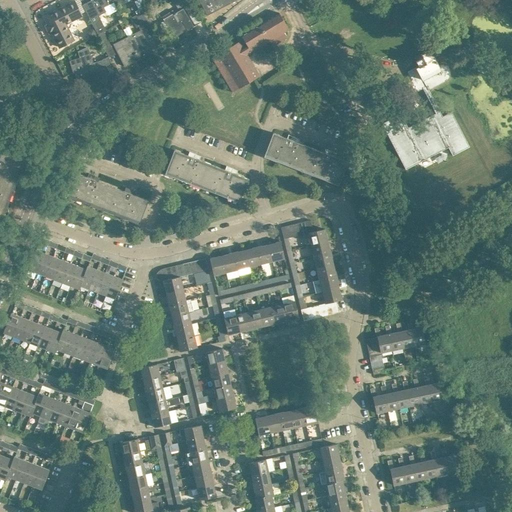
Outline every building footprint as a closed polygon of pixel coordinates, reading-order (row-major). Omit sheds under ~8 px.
[(90,0),(91,0),(82,5),(83,5),(86,11),(96,31),(104,26),(98,15),(106,11),(104,7),(114,2),(113,0),(90,0)] [(136,2),(131,4),(137,15),(142,12),(146,10),(149,8),(144,0),(137,0),(135,1),(136,2)] [(199,0),(207,15),(208,15),(236,0),(199,0)] [(65,24),(82,16),(74,2),(44,17),(59,47),(74,40),(65,24)] [(194,3),(185,9),(195,25),(203,21),(194,3)] [(161,22),(160,26),(163,31),(167,32),(169,31),(170,33),(171,32),(174,38),(175,38),(173,36),(186,28),(187,31),(194,27),(183,8),(174,13),(173,10),(168,13),(169,15),(163,19),(164,21),(161,22)] [(137,15),(136,15),(144,30),(150,27),(146,19),(142,12),(137,15)] [(289,30),(279,13),(236,39),(238,42),(212,58),(233,92),(254,79),(260,76),(247,55),(270,41),(273,46),(287,38),(284,32),(289,30)] [(104,26),(96,31),(97,34),(98,35),(104,31),(106,30),(104,26)] [(90,38),(96,34),(93,28),(87,31),(90,38)] [(151,52),(141,31),(140,30),(127,37),(129,41),(138,59),(151,52)] [(98,35),(105,50),(111,46),(104,31),(98,35)] [(113,44),(125,66),(138,59),(129,41),(127,37),(113,44)] [(80,58),(69,61),(73,73),(77,72),(78,76),(76,76),(77,79),(79,85),(90,82),(98,79),(96,72),(101,70),(104,78),(111,74),(106,65),(111,62),(109,58),(93,63),(89,49),(86,47),(78,51),(80,58)] [(410,82),(400,87),(405,97),(422,88),(426,86),(428,89),(446,80),(448,77),(449,74),(449,70),(446,67),(442,66),(438,66),(437,64),(438,63),(436,61),(436,62),(434,57),(439,55),(435,47),(420,54),(422,58),(416,61),(419,67),(415,69),(414,68),(407,71),(412,81),(410,82)] [(401,114),(384,122),(408,168),(448,147),(452,156),(467,148),(449,113),(443,117),(428,89),(426,86),(422,88),(436,113),(408,128),(401,114)] [(301,171),(310,147),(298,143),(293,141),(295,137),(288,134),(287,138),(283,137),(273,133),(264,157),(266,157),(267,155),(301,168),(300,170),(301,171)] [(126,140),(125,143),(124,147),(130,150),(134,141),(127,139),(126,140)] [(0,184),(11,189),(14,190),(15,187),(13,186),(18,172),(20,173),(24,164),(21,163),(26,152),(28,153),(29,151),(16,146),(5,142),(0,154),(0,155),(0,184)] [(320,151),(310,147),(301,171),(303,172),(304,169),(338,182),(337,185),(339,185),(348,162),(335,157),(330,155),(332,151),(325,149),(324,152),(320,151)] [(202,188),(211,164),(194,158),(196,154),(189,152),(188,155),(183,154),(174,150),(166,170),(166,172),(165,174),(167,175),(168,172),(202,185),(201,188),(202,188)] [(225,170),(222,168),(211,164),(202,188),(204,189),(205,186),(239,199),(238,202),(240,203),(249,179),(236,174),(231,172),(233,168),(226,166),(225,170)] [(102,210),(111,186),(99,181),(94,179),(95,176),(89,173),(87,177),(83,175),(73,172),(64,195),(66,196),(67,193),(101,206),(100,209),(102,210)] [(11,189),(0,184),(0,225),(0,226),(1,224),(0,223),(0,218),(3,211),(5,212),(7,207),(5,206),(11,189)] [(139,224),(148,200),(136,196),(131,194),(132,190),(126,187),(124,191),(120,190),(111,186),(102,210),(103,210),(104,208),(138,221),(137,223),(139,224)] [(310,220),(304,222),(306,233),(307,233),(313,232),(310,220)] [(301,235),(306,233),(304,222),(298,223),(301,235)] [(295,236),(301,235),(298,223),(292,224),(295,236)] [(290,237),(287,226),(281,227),(284,239),(290,237)] [(325,229),(313,232),(307,233),(310,245),(328,241),(325,229)] [(276,243),(268,245),(272,261),(285,258),(280,241),(276,242),(276,243)] [(310,245),(313,257),(331,252),(330,248),(329,248),(328,241),(310,245)] [(272,261),(268,245),(261,246),(256,247),(261,264),(272,261)] [(252,248),(245,250),(249,267),(261,264),(256,247),(252,248)] [(28,269),(36,272),(44,253),(36,250),(28,269)] [(238,251),(233,253),(237,270),(249,267),(245,250),(238,252),(238,251)] [(316,268),(333,264),(331,257),(332,257),(331,252),(313,257),(316,268)] [(44,253),(36,272),(45,276),(52,256),(44,253)] [(229,254),(221,256),(225,273),(237,270),(233,253),(229,254)] [(52,256),(45,276),(53,279),(61,259),(52,256)] [(225,273),(221,256),(215,258),(215,257),(210,258),(214,275),(225,273)] [(203,271),(209,270),(206,258),(200,260),(203,271)] [(62,282),(69,263),(61,259),(53,279),(62,282)] [(194,261),(197,273),(203,271),(200,260),(194,261)] [(194,261),(188,262),(191,274),(197,273),(194,261)] [(188,262),(182,264),(185,276),(191,274),(188,262)] [(70,285),(78,266),(69,263),(62,282),(70,285)] [(182,264),(176,265),(179,277),(180,277),(185,276),(182,264)] [(335,271),(333,264),(316,268),(319,280),(336,275),(335,271)] [(173,278),(179,277),(176,265),(170,267),(173,278)] [(81,286),(86,269),(78,266),(70,285),(79,289),(81,286)] [(89,289),(96,269),(88,266),(86,269),(81,286),(89,289)] [(173,278),(170,267),(164,268),(167,280),(173,278)] [(166,293),(183,289),(180,277),(179,277),(173,278),(167,280),(164,268),(163,269),(162,269),(160,270),(159,270),(158,271),(158,272),(157,273),(156,274),(156,275),(156,276),(155,277),(155,278),(155,279),(159,280),(160,287),(165,285),(166,293)] [(97,292),(105,272),(96,269),(89,289),(97,292)] [(106,295),(114,276),(105,272),(97,292),(106,295)] [(316,293),(322,292),(339,288),(337,280),(338,280),(336,275),(319,280),(313,281),(316,293)] [(115,299),(122,279),(114,276),(106,295),(114,298),(115,299)] [(341,295),(339,288),(322,292),(324,303),(330,302),(336,301),(342,299),(341,295)] [(186,300),(183,289),(166,293),(168,300),(167,300),(169,304),(186,300)] [(298,297),(301,309),(306,308),(307,308),(306,303),(304,303),(302,296),(298,297)] [(186,300),(169,304),(170,309),(172,316),(188,312),(193,311),(190,299),(186,300)] [(295,301),(282,304),(286,320),(294,319),(299,318),(295,301)] [(336,301),(330,302),(333,314),(339,312),(336,301)] [(324,303),(324,304),(326,315),(333,314),(330,302),(324,303)] [(280,322),(286,320),(282,304),(271,307),(275,324),(280,323),(280,322)] [(324,304),(318,305),(321,317),(326,315),(324,304)] [(318,305),(312,306),(315,318),(321,317),(318,305)] [(307,308),(306,308),(309,320),(315,318),(312,306),(307,308)] [(271,307),(259,310),(263,326),(271,324),(271,325),(275,324),(271,307)] [(259,310),(247,313),(251,329),(256,328),(263,326),(259,310)] [(191,324),(188,312),(172,316),(174,323),(173,323),(174,328),(191,324)] [(13,336),(20,316),(12,313),(11,313),(4,333),(13,336)] [(247,313),(236,315),(239,332),(247,330),(251,329),(247,313)] [(233,333),(239,332),(236,315),(224,318),(228,335),(233,334),(233,333)] [(29,320),(20,316),(13,336),(21,339),(29,320)] [(29,342),(37,323),(29,320),(21,339),(29,342)] [(409,321),(407,321),(409,330),(410,329),(414,346),(424,343),(425,343),(421,327),(413,329),(411,320),(409,321)] [(45,326),(37,323),(29,342),(38,346),(45,326)] [(397,323),(396,324),(398,332),(399,332),(403,348),(414,346),(410,329),(409,330),(402,331),(400,323),(397,323)] [(176,332),(178,339),(194,335),(191,324),(174,328),(175,332),(176,332)] [(386,326),(385,326),(387,334),(388,334),(392,350),(403,348),(399,332),(398,332),(391,333),(389,325),(386,326)] [(46,349),(54,329),(45,326),(38,346),(46,349)] [(379,327),(374,328),(376,337),(377,337),(379,343),(380,348),(381,353),(392,350),(388,334),(387,334),(380,336),(379,327)] [(62,333),(54,329),(46,349),(55,352),(64,329),(63,329),(62,333)] [(56,349),(65,352),(72,333),(64,329),(55,352),(56,349)] [(65,352),(73,355),(81,336),(72,333),(65,352)] [(197,347),(194,335),(178,339),(179,346),(180,351),(197,347)] [(73,355),(81,359),(89,339),(81,336),(73,355)] [(367,345),(379,343),(377,337),(376,337),(366,339),(367,345)] [(98,342),(89,339),(81,359),(90,362),(98,342)] [(106,346),(98,342),(90,362),(98,365),(106,346)] [(379,343),(367,345),(368,351),(380,348),(379,343)] [(106,346),(98,365),(107,368),(115,349),(106,346)] [(223,348),(205,352),(208,364),(225,360),(223,353),(224,353),(223,348)] [(380,348),(368,351),(369,357),(381,354),(381,353),(380,348)] [(381,354),(369,357),(371,363),(382,360),(381,354)] [(208,364),(211,376),(228,372),(227,367),(225,360),(208,364)] [(382,360),(371,363),(372,368),(384,366),(382,360)] [(160,376),(157,364),(140,368),(143,380),(160,376)] [(384,366),(372,368),(373,375),(385,372),(384,370),(384,366)] [(181,371),(179,372),(181,378),(183,378),(188,377),(186,370),(181,371)] [(16,379),(18,374),(12,372),(10,377),(10,379),(13,380),(14,378),(16,379)] [(228,372),(211,376),(214,388),(231,384),(229,376),(228,372)] [(144,387),(146,392),(163,388),(160,376),(143,380),(145,387),(144,387)] [(426,376),(424,377),(426,385),(428,385),(431,401),(442,399),(439,382),(430,384),(428,376),(426,376)] [(415,379),(413,379),(415,387),(417,387),(420,403),(431,401),(428,385),(426,385),(419,387),(417,378),(415,379)] [(404,381),(403,382),(404,390),(406,390),(409,406),(420,403),(417,387),(415,387),(408,389),(407,381),(404,381)] [(0,411),(3,412),(5,406),(13,387),(4,383),(0,393),(0,411)] [(393,384),(392,384),(393,392),(395,392),(398,408),(409,406),(406,390),(404,390),(397,391),(396,383),(393,384)] [(214,388),(217,399),(234,395),(233,391),(232,391),(231,384),(214,388)] [(382,386),(381,386),(383,394),(384,394),(387,411),(398,408),(395,392),(393,392),(387,394),(385,385),(382,386)] [(13,409),(21,390),(13,387),(5,406),(13,409)] [(166,400),(163,388),(146,392),(147,396),(149,404),(166,400)] [(374,388),(370,389),(372,397),(373,397),(377,413),(387,411),(384,394),(383,394),(376,396),(374,388)] [(29,393),(21,390),(13,409),(22,412),(29,393)] [(22,412),(30,416),(39,393),(38,396),(29,393),(22,412)] [(40,416),(48,396),(39,393),(30,416),(31,416),(32,412),(40,416)] [(205,402),(210,401),(209,395),(203,397),(197,398),(198,404),(205,402)] [(234,395),(217,399),(220,411),(221,411),(236,407),(234,400),(235,400),(234,395)] [(46,425),(48,419),(56,399),(48,396),(40,416),(38,422),(46,425)] [(150,410),(151,416),(168,411),(167,407),(179,404),(178,397),(166,400),(149,404),(150,410)] [(65,403),(56,399),(48,419),(57,422),(65,403)] [(205,402),(198,404),(201,416),(208,414),(205,402)] [(57,422),(66,425),(73,406),(65,403),(57,422)] [(317,416),(315,406),(315,405),(302,408),(306,425),(318,422),(317,416)] [(81,409),(73,406),(66,425),(74,429),(81,409)] [(306,425),(302,408),(298,409),(290,411),(294,427),(306,425)] [(74,429),(82,432),(83,432),(90,413),(81,409),(74,429)] [(168,411),(151,416),(152,420),(153,420),(155,427),(178,421),(175,410),(168,411)] [(283,412),(279,413),(283,430),(294,427),(290,411),(283,412)] [(274,414),(267,416),(271,432),(283,430),(279,413),(274,414)] [(271,432),(267,416),(255,418),(256,424),(259,435),(271,432)] [(186,435),(187,441),(203,437),(201,425),(179,430),(181,436),(186,435)] [(169,432),(166,432),(162,433),(164,446),(169,445),(172,444),(169,432)] [(158,434),(150,436),(153,448),(156,448),(160,447),(158,434)] [(205,444),(203,437),(187,441),(189,453),(206,449),(205,444)] [(121,442),(123,455),(140,451),(137,439),(126,441),(121,442)] [(320,447),(322,460),(339,456),(336,444),(320,447)] [(443,449),(441,449),(443,457),(445,457),(448,473),(459,471),(456,454),(447,456),(445,448),(443,449)] [(189,453),(185,454),(188,465),(192,464),(208,461),(207,453),(206,449),(189,453)] [(432,451),(430,451),(432,460),(434,459),(437,475),(448,473),(445,457),(443,457),(436,459),(434,450),(432,451)] [(125,467),(143,463),(140,451),(123,455),(125,462),(124,462),(125,467)] [(421,453),(420,454),(421,462),(423,462),(426,478),(437,475),(434,459),(432,460),(425,461),(424,453),(421,453)] [(410,456),(409,456),(411,464),(412,464),(416,480),(426,478),(423,462),(421,462),(415,463),(413,455),(410,456)] [(5,456),(0,468),(0,476),(6,479),(8,476),(13,460),(5,456)] [(13,460),(8,476),(16,479),(23,459),(14,456),(13,460)] [(322,460),(325,471),(342,468),(341,463),(339,456),(322,460)] [(399,458),(398,458),(400,467),(401,466),(405,483),(416,480),(412,464),(411,464),(404,466),(402,457),(399,458)] [(272,458),(249,463),(252,475),(268,471),(275,470),(272,458)] [(23,459),(16,479),(24,482),(32,463),(23,459)] [(391,460),(387,461),(389,469),(390,469),(394,485),(405,483),(401,466),(400,467),(393,468),(391,460)] [(210,468),(208,461),(192,464),(194,476),(212,472),(211,468),(210,468)] [(32,463),(24,482),(33,486),(40,466),(32,463)] [(127,471),(128,478),(145,474),(143,463),(125,467),(126,471),(127,471)] [(40,466),(33,486),(41,489),(42,489),(49,469),(40,466)] [(343,472),(342,468),(325,471),(319,473),(322,484),(325,484),(342,480),(344,480),(343,472)] [(254,487),(271,483),(268,471),(252,475),(253,482),(254,487)] [(194,476),(197,488),(214,484),(212,477),(212,472),(194,476)] [(145,474),(128,478),(130,485),(129,485),(130,490),(148,486),(153,485),(150,473),(145,474)] [(325,484),(328,495),(345,491),(344,487),(342,480),(325,484)] [(255,499),(272,496),(274,495),(271,483),(254,487),(255,491),(257,498),(255,499)] [(216,496),(214,484),(197,488),(199,500),(216,496)] [(132,494),(133,502),(150,498),(148,486),(130,490),(131,494),(132,494)] [(328,495),(330,507),(331,507),(347,504),(346,496),(345,491),(328,495)] [(256,506),(257,511),(274,507),(272,496),(255,499),(256,506)] [(142,511),(157,509),(156,502),(152,503),(150,498),(133,502),(135,509),(134,509),(135,511),(142,511)]
